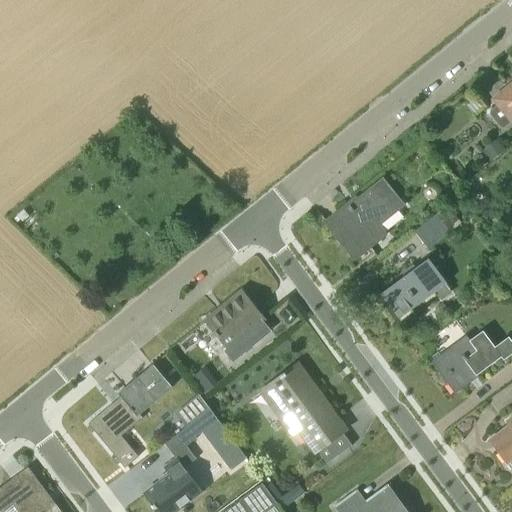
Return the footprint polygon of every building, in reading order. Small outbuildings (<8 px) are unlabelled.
[(505,128),(511,123),(511,85),(494,100),(498,104),(490,110),(489,114),(500,128),(505,128)] [(429,133),(440,147),(475,118),(464,105),(429,133)] [(497,142),(484,153),(491,162),(505,150),(497,142)] [(355,259),(386,234),(380,226),(403,207),(382,180),(350,207),(349,206),(347,208),(348,208),(327,225),(355,259)] [(436,215),(414,232),(429,249),(450,233),(461,224),(447,206),(436,215)] [(399,318),(434,293),(446,284),(428,258),(415,268),(393,285),(392,284),(391,285),(392,286),(381,294),(380,293),(379,293),(401,322),(402,322),(399,318)] [(264,320),(241,292),(205,321),(214,332),(213,333),(226,350),(264,320)] [(511,341),(509,337),(494,348),(482,332),(434,367),(447,385),(445,387),(447,389),(449,387),(455,395),(461,391),(459,388),(501,357),(503,360),(511,353),(511,341)] [(107,447),(142,418),(139,415),(172,388),(153,365),(118,394),(121,398),(90,424),(107,447)] [(345,430),(298,365),(284,375),(283,374),(279,377),(280,378),(260,393),(291,435),(298,431),(313,452),(345,430)] [(185,427),(210,410),(199,395),(175,413),(185,427)] [(154,509),(156,508),(158,511),(173,511),(201,491),(184,469),(196,460),(187,446),(197,439),(195,437),(217,420),(210,410),(185,427),(164,444),(176,459),(163,468),(169,475),(143,495),(154,509)] [(489,441),(489,442),(505,462),(511,457),(511,417),(507,422),(509,425),(489,441)] [(48,511),(56,506),(27,468),(0,488),(0,511),(7,511),(14,507),(17,511),(48,511)] [(282,495),(289,504),(304,493),(298,483),(282,495)] [(239,500),(247,511),(267,511),(277,505),(262,484),(239,500)] [(335,507),(338,511),(405,511),(387,487),(365,503),(356,491),(335,507)]
